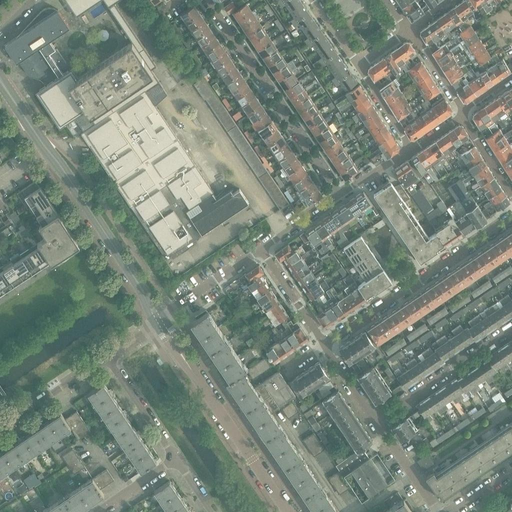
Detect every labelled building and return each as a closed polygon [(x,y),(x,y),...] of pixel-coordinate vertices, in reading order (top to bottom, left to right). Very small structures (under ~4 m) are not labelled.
[(99,0),(103,0),(132,42),(77,79),(71,71),(64,75),(48,85),(39,92),(60,123),(73,115),(84,131),(81,133),(89,146),(90,146),(91,147),(162,253),(166,259),(202,234),(202,233),(186,211),(189,209),(202,200),(213,193),(214,192),(149,96),(163,87),(151,70),(156,66),(114,3),(119,0),(60,0),(64,4),(65,6),(70,14),(74,12),(77,16),(99,0)] [(300,0),(285,0),(279,5),(281,8),(285,5),(290,11),(302,3),(300,0)] [(415,0),(412,0),(402,7),(407,14),(419,5),(415,0)] [(465,0),(464,0),(459,4),(468,17),(472,23),(476,20),(475,18),(474,19),(471,15),(474,12),(465,0)] [(469,0),(465,0),(474,12),(476,11),(476,10),(469,0)] [(478,14),(481,17),(487,13),(478,0),(469,0),(476,10),(478,8),(480,11),(480,13),(478,14)] [(485,3),(488,1),(486,0),(478,0),(487,13),(493,9),(490,6),(489,6),(488,6),(485,3)] [(232,2),(225,8),(229,13),(236,8),(232,2)] [(294,18),(290,21),(293,24),(309,13),(302,3),(290,11),(294,18)] [(246,4),(233,13),(238,20),(251,11),(246,4)] [(425,5),(426,6),(421,9),(419,5),(407,14),(411,21),(430,8),(427,4),(425,5)] [(459,4),(454,8),(462,21),(468,17),(459,4)] [(194,6),(181,15),(186,23),(200,13),(194,6)] [(64,75),(61,70),(64,68),(65,67),(66,66),(66,65),(66,64),(66,63),(66,62),(56,48),(56,49),(50,41),(70,27),(58,10),(57,10),(56,9),(55,9),(54,8),(52,8),(50,8),(48,8),(47,8),(46,8),(45,9),(43,10),(42,10),(41,11),(22,32),(17,37),(5,45),(5,46),(16,63),(19,61),(26,72),(27,73),(28,74),(30,76),(31,77),(33,77),(34,78),(36,78),(38,79),(39,79),(41,79),(43,78),(48,85),(64,75)] [(454,8),(448,11),(457,25),(462,21),(454,8)] [(256,19),(251,11),(238,20),(243,28),(256,19)] [(448,11),(443,15),(453,32),(456,29),(454,26),(457,25),(448,11)] [(200,13),(186,23),(191,30),(205,21),(200,13)] [(309,13),(293,24),(295,28),(299,25),(304,31),(316,23),(309,13)] [(443,15),(437,20),(445,33),(448,30),(450,33),(453,32),(443,15)] [(256,19),(243,28),(248,35),(262,26),(256,19)] [(437,20),(431,24),(438,35),(439,37),(440,38),(441,40),(447,36),(445,33),(437,20)] [(205,21),(191,30),(196,38),(210,28),(205,21)] [(308,38),(304,41),(306,44),(323,33),(316,23),(304,31),(308,38)] [(425,28),(434,42),(440,38),(439,37),(438,35),(431,24),(425,28)] [(459,33),(455,35),(456,36),(459,42),(474,31),(470,25),(459,33)] [(262,26),(248,35),(253,43),(267,34),(262,26)] [(210,28),(196,38),(201,45),(215,36),(210,28)] [(421,31),(421,34),(420,34),(428,46),(432,53),(439,48),(434,42),(425,28),(421,31)] [(474,31),(459,42),(462,46),(463,48),(478,38),(474,31)] [(5,45),(17,37),(22,32),(4,44),(5,46),(5,45)] [(323,33),(306,44),(309,47),(313,44),(317,51),(330,43),(323,33)] [(267,34),(253,43),(258,50),(272,41),(267,34)] [(215,36),(201,45),(206,53),(220,43),(215,36)] [(453,43),(452,42),(457,38),(456,36),(450,40),(439,48),(432,53),(436,59),(449,49),(447,47),(453,43)] [(478,38),(463,48),(467,54),(482,44),(478,38)] [(277,49),(272,41),(258,50),(263,58),(277,49)] [(406,42),(402,45),(410,57),(411,59),(417,55),(409,42),(406,42)] [(220,43),(206,53),(211,60),(225,51),(220,43)] [(317,51),(322,58),(318,60),(320,64),(336,52),(330,43),(317,51)] [(482,44),(467,54),(471,61),(486,50),(482,44)] [(402,45),(396,49),(409,69),(412,67),(410,64),(411,64),(408,59),(410,57),(402,45)] [(449,49),(436,59),(440,65),(453,56),(464,49),(462,46),(457,49),(451,53),(449,49)] [(282,56),(286,53),(283,50),(279,53),(277,49),(263,58),(268,65),(282,56)] [(396,49),(390,53),(398,65),(401,70),(403,69),(406,72),(407,71),(408,70),(409,69),(396,49)] [(486,50),(471,61),(474,65),(475,67),(478,65),(481,63),(486,60),(490,57),(486,50)] [(225,51),(211,60),(217,68),(230,58),(225,51)] [(336,52),(320,64),(322,67),(327,64),(331,71),(343,62),(336,52)] [(390,53),(384,57),(392,70),(394,72),(394,73),(397,77),(400,74),(401,75),(403,73),(401,70),(398,65),(390,53)] [(499,61),(496,56),(497,55),(496,53),(492,55),(505,75),(511,71),(510,71),(511,70),(511,66),(510,63),(507,65),(503,58),(499,61)] [(453,56),(440,65),(444,71),(463,58),(461,55),(455,59),(453,56)] [(490,57),(486,60),(489,63),(491,61),(493,65),(491,67),(499,79),(505,75),(492,55),(490,57)] [(282,56),(268,65),(273,73),(287,64),(282,56)] [(384,57),(378,61),(388,76),(394,72),(392,70),(384,57)] [(230,58),(217,68),(222,75),(235,66),(230,58)] [(463,58),(444,71),(447,77),(461,67),(459,65),(465,61),(463,58)] [(486,60),(481,63),(494,83),(499,79),(491,67),(489,68),(486,65),(489,63),(486,60)] [(386,80),(383,82),(386,86),(392,81),(388,76),(378,61),(373,65),(381,78),(384,76),(386,80)] [(408,70),(407,71),(410,77),(425,67),(421,61),(412,67),(409,69),(408,70)] [(331,71),(336,77),(332,80),(334,83),(350,72),(343,62),(331,71)] [(478,65),(483,72),(480,74),(488,87),(494,83),(481,63),(478,65)] [(287,64),(273,73),(278,80),(292,71),(287,64)] [(378,80),(381,78),(373,65),(369,68),(368,71),(379,90),(386,86),(383,82),(381,84),(378,80)] [(461,67),(447,77),(451,83),(457,79),(466,73),(469,71),(472,69),(475,67),(474,65),(467,69),(465,65),(461,67)] [(235,66),(222,75),(227,83),(240,73),(235,66)] [(425,67),(410,77),(414,83),(429,73),(425,67)] [(472,69),(469,71),(482,91),(488,87),(480,74),(477,76),(472,69)] [(292,71),(278,80),(284,88),(285,90),(298,80),(297,79),(292,71)] [(471,80),(468,83),(476,96),(482,91),(469,71),(466,73),(471,80)] [(193,76),(196,81),(201,78),(197,72),(193,76)] [(350,72),(334,83),(336,87),(340,84),(345,91),(357,82),(350,72)] [(240,73),(227,83),(232,90),(245,81),(240,73)] [(429,73),(414,83),(418,89),(432,79),(429,73)] [(386,86),(379,90),(383,96),(395,88),(398,86),(404,82),(400,76),(392,81),(386,86)] [(291,204),(203,77),(201,78),(196,81),(193,83),(280,211),(291,204)] [(432,79),(418,89),(422,95),(436,85),(432,79)] [(457,79),(451,83),(463,102),(466,102),(470,100),(462,87),(457,79)] [(298,80),(285,90),(290,97),(303,88),(298,80)] [(245,81),(232,90),(237,98),(250,88),(245,81)] [(468,83),(462,87),(470,100),(476,96),(468,83)] [(335,104),(338,108),(364,91),(359,84),(345,93),(347,97),(335,104)] [(436,85),(422,95),(425,101),(427,100),(434,95),(440,91),(436,85)] [(395,88),(383,96),(387,102),(401,92),(398,86),(395,88)] [(250,88),(237,98),(242,105),(255,96),(250,88)] [(303,88),(290,97),(295,105),(308,95),(303,88)] [(511,94),(509,90),(503,94),(511,108),(511,94)] [(338,108),(340,112),(352,104),(354,107),(368,98),(364,91),(338,108)] [(401,92),(387,102),(391,108),(405,98),(401,92)] [(511,108),(503,94),(497,98),(506,113),(511,108)] [(308,95),(295,105),(300,112),(313,103),(308,95)] [(255,96),(242,105),(247,114),(261,104),(255,96)] [(444,97),(438,101),(447,116),(451,113),(452,110),(444,97)] [(354,107),(356,110),(350,113),(352,117),(372,104),(368,98),(354,107)] [(405,98),(391,108),(394,114),(409,104),(405,98)] [(508,116),(506,113),(497,98),(490,103),(505,125),(508,123),(505,118),(508,116)] [(430,103),(428,99),(427,100),(425,101),(421,104),(425,109),(427,112),(435,124),(441,120),(433,107),(430,109),(427,105),(430,103)] [(438,101),(431,105),(433,107),(441,120),(447,116),(438,101)] [(313,103),(300,112),(305,120),(318,110),(313,103)] [(490,103),(484,107),(495,124),(498,123),(501,128),(505,125),(490,103)] [(261,104),(247,114),(253,122),(267,113),(261,104)] [(372,104),(352,117),(356,123),(362,119),(376,110),(372,104)] [(416,113),(419,111),(416,107),(412,109),(409,104),(394,114),(398,120),(405,116),(410,112),(412,116),(416,113)] [(487,125),(492,133),(499,129),(495,124),(484,107),(478,111),(487,125)] [(425,109),(420,113),(421,116),(429,128),(435,124),(427,112),(425,109)] [(318,110),(305,120),(310,127),(323,118),(318,110)] [(376,110),(362,119),(366,126),(380,117),(376,110)] [(487,125),(478,111),(473,114),(473,117),(486,138),(492,133),(487,125)] [(267,113),(253,122),(258,130),(272,120),(267,113)] [(416,113),(412,116),(414,118),(415,120),(424,133),(429,128),(421,116),(419,117),(416,113)] [(323,118),(310,127),(315,134),(328,125),(326,122),(331,119),(327,115),(323,118)] [(407,126),(404,121),(407,119),(405,116),(398,120),(403,128),(410,139),(413,139),(414,140),(418,137),(409,124),(407,126)] [(380,117),(366,126),(370,132),(384,123),(380,117)] [(410,124),(409,124),(418,137),(424,133),(415,120),(414,118),(408,122),(410,124)] [(272,120),(258,130),(263,137),(277,128),(272,120)] [(384,123),(370,132),(374,138),(388,130),(384,123)] [(328,125),(315,134),(320,142),(333,133),(328,125)] [(459,125),(453,129),(462,142),(467,150),(474,146),(462,126),(459,125)] [(277,128),(263,137),(268,145),(282,135),(277,128)] [(453,129),(447,133),(456,146),(460,144),(462,147),(462,149),(459,151),(461,154),(467,150),(462,142),(453,129)] [(486,138),(490,144),(503,135),(499,129),(492,133),(486,138)] [(503,135),(490,144),(494,150),(507,142),(506,139),(511,135),(511,134),(511,129),(503,135)] [(388,130),(374,138),(378,145),(392,136),(388,130)] [(333,133),(320,142),(325,149),(338,140),(333,133)] [(447,133),(441,137),(455,158),(456,157),(459,155),(457,152),(456,152),(454,148),(456,146),(447,133)] [(282,135),(268,145),(273,152),(287,143),(282,135)] [(378,145),(380,148),(368,155),(370,159),(396,142),(392,136),(378,145)] [(445,156),(449,162),(455,158),(441,137),(435,141),(445,156)] [(338,140),(325,149),(330,157),(343,148),(338,140)] [(435,141),(429,146),(439,160),(442,165),(445,162),(442,158),(445,156),(435,141)] [(396,142),(370,159),(373,163),(374,163),(376,166),(387,158),(398,150),(399,147),(396,142)] [(507,142),(494,150),(498,157),(511,148),(511,147),(511,142),(509,144),(507,142)] [(287,143),(273,152),(278,160),(292,150),(287,143)] [(439,160),(429,146),(423,150),(432,164),(437,171),(443,167),(442,165),(439,160)] [(459,155),(456,157),(458,160),(457,161),(459,165),(478,152),(474,146),(467,150),(461,154),(459,155)] [(343,148),(330,157),(335,164),(348,155),(343,148)] [(511,149),(511,148),(498,157),(502,163),(511,155),(511,149)] [(292,150),(278,160),(283,167),(297,158),(292,150)] [(423,150),(416,154),(426,169),(429,167),(432,164),(423,150)] [(478,152),(459,165),(461,168),(467,164),(469,167),(482,158),(478,152)] [(416,154),(412,158),(424,175),(423,175),(430,186),(438,180),(429,167),(426,169),(416,154)] [(348,155),(335,164),(340,172),(353,163),(348,155)] [(511,155),(502,163),(505,169),(511,164),(511,155)] [(297,158),(283,167),(288,175),(302,165),(297,158)] [(412,158),(407,161),(418,177),(419,178),(423,175),(424,175),(412,158)] [(464,173),(459,177),(461,180),(486,164),(482,158),(469,167),(471,170),(465,173),(464,173)] [(407,161),(394,170),(405,186),(411,195),(416,191),(410,182),(418,177),(407,161)] [(353,163),(340,172),(345,180),(359,170),(353,163)] [(486,164),(461,180),(465,186),(471,183),(470,181),(475,177),(476,179),(490,170),(486,164)] [(302,165),(288,175),(293,182),(307,173),(302,165)] [(478,182),(471,187),(472,189),(473,188),(474,189),(494,177),(490,170),(476,179),(478,182)] [(307,173),(293,182),(299,190),(312,180),(307,173)] [(494,177),(474,189),(478,195),(484,192),(498,183),(494,177)] [(464,207),(465,208),(465,209),(467,213),(476,226),(487,219),(481,211),(476,203),(473,199),(460,179),(449,187),(464,207)] [(312,180),(299,190),(301,194),(297,196),(300,200),(304,197),(317,188),(312,180)] [(35,181),(17,193),(27,209),(31,207),(35,203),(47,196),(40,187),(39,187),(35,181)] [(391,182),(373,194),(384,209),(387,215),(411,249),(429,238),(404,202),(410,198),(400,184),(394,187),(391,182)] [(478,195),(473,199),(476,203),(483,198),(482,198),(486,195),(488,198),(502,189),(498,183),(484,192),(478,195)] [(317,188),(304,197),(309,205),(322,196),(317,188)] [(186,211),(202,233),(248,202),(239,189),(233,193),(230,189),(216,198),(213,193),(202,200),(189,209),(186,211)] [(434,209),(420,189),(416,191),(411,195),(432,226),(438,222),(435,218),(442,213),(447,210),(441,200),(436,203),(438,207),(434,209)] [(488,198),(490,201),(483,205),(485,209),(506,196),(502,189),(488,198)] [(363,191),(355,197),(364,210),(370,206),(373,210),(378,218),(380,216),(372,205),(363,191)] [(35,203),(31,207),(37,216),(42,212),(53,205),(47,196),(35,203)] [(485,209),(481,211),(487,219),(490,217),(487,213),(494,207),(497,211),(510,202),(506,196),(485,209)] [(355,197),(347,203),(359,221),(367,215),(364,210),(355,197)] [(351,227),(359,221),(347,203),(338,209),(348,222),(351,227)] [(42,212),(37,216),(42,224),(42,225),(58,214),(53,205),(42,212)] [(344,230),(341,226),(348,222),(338,209),(330,214),(342,231),(344,230)] [(447,210),(442,213),(447,220),(434,229),(436,232),(444,244),(446,247),(464,235),(455,222),(452,217),(447,210)] [(467,213),(455,222),(464,235),(476,226),(467,213)] [(50,262),(51,264),(80,246),(58,214),(42,225),(42,224),(39,226),(46,237),(37,243),(40,246),(48,258),(50,262)] [(330,214),(322,220),(331,233),(337,229),(340,233),(342,231),(330,214)] [(332,243),(327,237),(332,234),(331,233),(322,220),(314,226),(323,240),(328,246),(332,243)] [(314,226),(305,232),(315,246),(319,242),(323,247),(321,248),(324,253),(330,249),(328,246),(323,240),(314,226)] [(437,251),(437,249),(444,244),(436,232),(429,238),(411,249),(420,263),(437,251)] [(304,233),(300,236),(305,243),(309,240),(304,233)] [(511,242),(507,235),(496,242),(506,256),(511,252),(511,242)] [(343,248),(349,256),(366,244),(361,236),(343,248)] [(345,244),(340,238),(336,241),(339,245),(341,247),(345,244)] [(496,242),(485,249),(495,264),(506,256),(496,242)] [(51,264),(50,262),(48,258),(40,246),(37,243),(29,249),(39,264),(43,270),(51,264)] [(296,249),(298,248),(295,244),(290,247),(288,244),(275,253),(280,260),(283,258),(296,249)] [(366,244),(349,256),(354,264),(372,252),(366,244)] [(296,249),(283,258),(287,265),(306,252),(303,248),(299,252),(296,249)] [(306,262),(303,259),(314,251),(312,248),(308,250),(306,252),(287,265),(292,271),(306,262)] [(29,249),(20,255),(30,270),(34,276),(43,270),(39,264),(29,249)] [(485,249),(475,256),(485,271),(495,264),(485,249)] [(354,264),(360,272),(377,261),(372,252),(354,264)] [(332,253),(329,256),(333,263),(337,260),(332,253)] [(20,255),(11,261),(20,276),(25,282),(34,276),(30,270),(20,255)] [(475,256),(464,264),(474,278),(485,271),(475,256)] [(306,262),(292,271),(297,278),(319,263),(316,260),(308,265),(306,262)] [(337,260),(333,263),(338,270),(342,267),(337,260)] [(11,261),(2,267),(11,281),(16,288),(25,282),(20,276),(11,261)] [(377,261),(360,272),(366,280),(383,269),(377,261)] [(312,273),(321,267),(319,263),(297,278),(301,285),(315,276),(312,273)] [(239,278),(243,285),(247,283),(246,283),(260,274),(263,272),(258,264),(239,278)] [(464,264),(453,271),(463,286),(474,278),(464,264)] [(501,272),(504,277),(511,271),(511,269),(510,266),(501,272)] [(2,267),(0,267),(0,283),(2,287),(7,294),(16,288),(11,281),(2,267)] [(391,280),(383,269),(366,280),(358,286),(358,287),(366,298),(373,292),(374,294),(392,282),(391,280)] [(453,271),(442,278),(452,293),(463,286),(453,271)] [(501,272),(492,278),(495,283),(504,277),(501,272)] [(315,276),(301,285),(306,292),(324,279),(322,276),(319,273),(315,276)] [(244,290),(242,291),(244,295),(265,281),(260,274),(246,283),(247,283),(243,285),(242,287),(244,290)] [(509,277),(502,282),(505,286),(511,281),(509,277)] [(442,278),(432,285),(442,300),(452,293),(442,278)] [(311,299),(324,290),(329,287),(324,279),(306,292),(311,299)] [(488,280),(479,286),(483,291),(492,285),(488,280)] [(265,281),(244,295),(246,298),(254,293),(256,297),(269,288),(265,281)] [(354,282),(348,287),(360,305),(367,300),(366,298),(358,287),(354,282)] [(502,282),(495,287),(498,291),(505,286),(502,282)] [(432,285),(421,293),(431,307),(442,300),(432,285)] [(479,286),(470,292),(474,297),(483,291),(479,286)] [(329,289),(334,296),(347,314),(353,310),(344,296),(345,296),(342,291),(338,294),(332,287),(329,289)] [(348,287),(345,289),(348,294),(345,296),(344,296),(353,310),(360,305),(348,287)] [(495,287),(488,291),(491,295),(498,291),(495,287)] [(258,300),(251,305),(254,308),(274,294),(269,288),(256,297),(258,300)] [(330,298),(327,300),(340,319),(347,314),(334,296),(329,289),(326,291),(330,298)] [(488,291),(481,296),(484,300),(491,295),(488,291)] [(421,293),(410,300),(420,315),(431,307),(421,293)] [(274,294),(254,308),(256,312),(263,307),(265,310),(278,301),(274,294)] [(508,294),(503,297),(511,309),(511,298),(511,299),(508,294)] [(458,301),(461,306),(470,300),(467,295),(458,301)] [(319,296),(316,298),(321,305),(320,305),(333,324),(340,319),(327,300),(323,303),(319,296)] [(481,296),(474,301),(477,305),(484,300),(481,296)] [(511,309),(503,297),(495,303),(507,319),(511,316),(511,309)] [(410,300),(400,307),(410,322),(420,315),(410,300)] [(268,314),(261,319),(263,322),(283,308),(278,301),(265,310),(268,314)] [(458,301),(449,307),(452,312),(461,306),(458,301)] [(474,301),(467,305),(470,309),(477,305),(474,301)] [(495,303),(488,308),(499,325),(507,319),(495,303)] [(317,308),(320,313),(317,315),(326,328),(333,324),(320,305),(317,308)] [(400,307),(389,314),(399,329),(410,322),(400,307)] [(435,313),(439,318),(448,312),(444,307),(435,313)] [(283,308),(263,322),(265,325),(269,323),(271,326),(288,315),(283,308)] [(480,313),(483,318),(491,330),(499,325),(488,308),(480,313)] [(191,323),(230,381),(230,380),(243,372),(247,370),(208,312),(206,310),(195,317),(196,319),(191,323)] [(435,313),(426,319),(430,324),(439,318),(435,313)] [(480,313),(472,319),(483,335),(491,330),(483,318),(480,313)] [(389,314),(378,322),(388,336),(399,329),(389,314)] [(282,322),(286,328),(283,331),(295,349),(302,344),(287,322),(288,322),(286,319),(282,322)] [(469,328),(468,329),(474,339),(476,341),(483,335),(472,319),(468,321),(471,326),(469,328)] [(309,340),(297,321),(293,324),(291,320),(288,322),(287,322),(302,344),(309,340)] [(378,322),(367,329),(377,344),(388,336),(378,322)] [(415,330),(419,335),(428,329),(424,324),(415,330)] [(474,339),(468,329),(469,328),(467,327),(463,330),(460,324),(455,327),(467,344),(474,339)] [(275,327),(272,329),(276,335),(288,354),(295,349),(283,331),(280,333),(275,327)] [(455,335),(451,338),(459,350),(467,344),(455,327),(451,330),(455,335)] [(415,330),(406,336),(410,341),(419,335),(415,330)] [(365,331),(352,340),(362,354),(375,346),(365,331)] [(273,337),(273,338),(276,342),(272,345),(281,358),(288,354),(276,335),(273,337)] [(444,335),(440,338),(451,355),(459,350),(451,338),(447,340),(444,335)] [(403,338),(394,344),(397,349),(406,343),(403,338)] [(439,346),(435,349),(436,350),(437,350),(444,360),(451,355),(440,338),(436,341),(439,346)] [(349,341),(350,341),(339,348),(349,363),(354,360),(362,354),(352,340),(350,341),(350,340),(349,341)] [(511,343),(511,341),(503,347),(511,360),(511,343)] [(265,343),(262,345),(274,363),(281,358),(272,345),(269,347),(267,343),(265,343)] [(394,344),(385,350),(388,355),(397,349),(394,344)] [(429,347),(425,350),(437,367),(445,362),(444,360),(437,350),(436,350),(433,352),(429,347)] [(511,360),(503,347),(495,352),(506,369),(511,365),(511,360)] [(425,350),(421,353),(425,358),(421,360),(429,372),(437,367),(425,350)] [(495,352),(487,357),(488,359),(489,358),(496,369),(499,367),(502,372),(506,369),(495,352)] [(265,358),(247,370),(252,379),(271,367),(265,358)] [(414,358),(410,361),(421,378),(429,372),(421,360),(417,363),(414,358)] [(489,358),(488,359),(481,364),(492,381),(496,378),(493,373),(497,370),(496,369),(489,358)] [(349,363),(359,376),(363,374),(354,360),(349,363)] [(410,361),(405,364),(409,369),(405,371),(413,383),(421,378),(410,361)] [(293,379),(303,394),(316,385),(324,397),(331,392),(329,389),(334,386),(328,377),(329,377),(319,362),(293,379)] [(481,364),(472,369),(480,381),(484,379),(488,384),(492,381),(481,364)] [(358,377),(367,390),(382,380),(373,367),(363,374),(359,376),(358,377)] [(398,368),(394,371),(405,388),(413,383),(405,371),(402,373),(398,368)] [(472,369),(465,375),(476,392),(481,389),(477,384),(480,381),(472,369)] [(230,381),(226,383),(313,511),(338,511),(271,413),(296,397),(279,371),(254,388),(243,372),(230,380),(230,381)] [(464,391),(464,392),(469,389),(472,394),(476,392),(465,375),(457,380),(464,390),(464,391)] [(464,390),(457,380),(456,378),(448,384),(460,401),(464,398),(460,393),(464,390)] [(307,399),(303,394),(293,379),(288,382),(302,403),(307,399)] [(382,380),(367,390),(375,403),(390,393),(382,380)] [(103,383),(88,394),(141,472),(156,461),(103,383)] [(311,511),(313,511),(226,383),(225,384),(311,511)] [(448,384),(440,389),(448,401),(452,398),(455,403),(460,401),(448,384)] [(440,389),(432,394),(444,411),(448,408),(445,403),(448,401),(440,389)] [(323,400),(332,413),(346,403),(338,390),(323,400)] [(432,394),(424,400),(433,412),(436,409),(440,414),(444,411),(432,394)] [(503,397),(494,403),(497,407),(506,401),(503,397)] [(308,400),(299,406),(303,411),(312,405),(308,400)] [(424,400),(417,405),(424,416),(428,422),(432,419),(429,414),(433,412),(424,400)] [(292,402),(281,409),(288,419),(299,411),(292,402)] [(332,413),(340,426),(355,416),(346,403),(332,413)] [(494,403),(486,409),(489,413),(497,407),(494,403)] [(70,415),(77,425),(83,421),(76,411),(70,415)] [(477,412),(470,416),(472,420),(479,415),(477,412)] [(60,413),(0,453),(0,476),(71,429),(71,428),(64,419),(60,413)] [(64,419),(71,428),(71,429),(71,430),(77,425),(70,415),(64,419)] [(308,420),(312,425),(317,422),(313,416),(308,420)] [(355,416),(340,426),(349,438),(364,428),(355,416)] [(407,417),(392,427),(401,441),(416,431),(407,417)] [(77,425),(84,436),(89,433),(90,432),(83,421),(77,425)] [(511,450),(511,421),(510,423),(511,425),(436,477),(433,472),(427,476),(426,477),(440,499),(511,450)] [(317,422),(312,425),(316,431),(321,428),(317,422)] [(77,425),(71,430),(78,440),(84,436),(77,425)] [(372,441),(364,428),(349,438),(357,451),(362,448),(369,444),(372,441)] [(452,429),(444,434),(447,437),(454,432),(452,429)] [(314,433),(302,440),(314,457),(325,449),(314,433)] [(417,433),(409,439),(414,447),(422,441),(417,433)] [(444,434),(437,439),(439,442),(447,437),(444,434)] [(435,438),(429,442),(433,447),(438,443),(435,438)] [(326,447),(330,452),(335,449),(331,443),(326,447)] [(357,451),(336,466),(339,471),(343,476),(344,476),(351,487),(361,501),(376,491),(376,492),(376,491),(387,484),(370,458),(369,458),(362,448),(369,444),(362,448),(357,451)] [(62,456),(66,462),(77,455),(72,449),(62,456)] [(335,449),(330,452),(334,458),(339,455),(335,449)] [(431,459),(428,454),(427,454),(417,461),(421,466),(431,459)] [(66,462),(70,468),(81,461),(77,455),(66,462)] [(431,459),(421,466),(424,472),(435,465),(431,459)] [(81,461),(70,468),(74,474),(85,467),(81,461)] [(106,469),(99,474),(107,485),(114,480),(106,469)] [(339,471),(328,478),(339,495),(351,487),(344,476),(343,476),(339,471)] [(34,474),(29,477),(35,487),(41,483),(39,479),(39,478),(37,479),(34,474)] [(99,474),(93,479),(100,490),(107,485),(99,474)] [(78,511),(104,495),(100,490),(93,479),(92,478),(64,498),(73,511),(78,511)] [(174,484),(172,480),(170,481),(154,491),(168,511),(190,511),(172,485),(174,484)] [(24,484),(17,488),(20,494),(27,489),(24,484)] [(73,511),(64,498),(42,511),(73,511)] [(403,500),(385,511),(411,511),(413,509),(406,498),(403,500)] [(496,511),(511,511),(511,506),(510,503),(496,511)]
